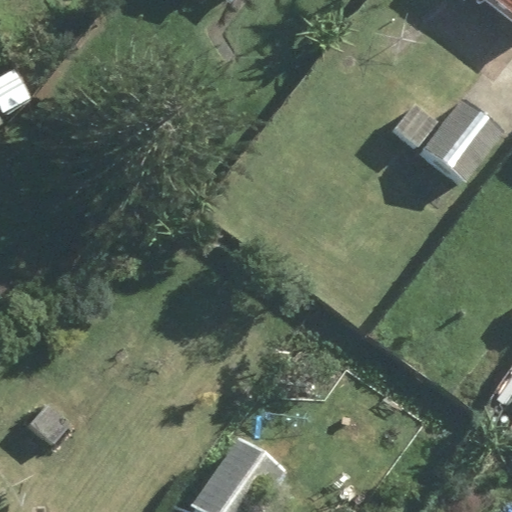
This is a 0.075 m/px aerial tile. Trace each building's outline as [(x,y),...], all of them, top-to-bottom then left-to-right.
[(195,0),(198,2),(199,0),(225,0),(236,9),(243,0),(195,0)] [(511,0),(487,0),(511,22),(511,0)] [(417,106),(392,129),(420,158),(406,172),(437,205),(503,143),(465,102),(438,128),(417,106)] [(238,511),(275,465),(243,439),(188,508),(192,511),(238,511)] [(381,511),(361,492),(342,511),(381,511)]
